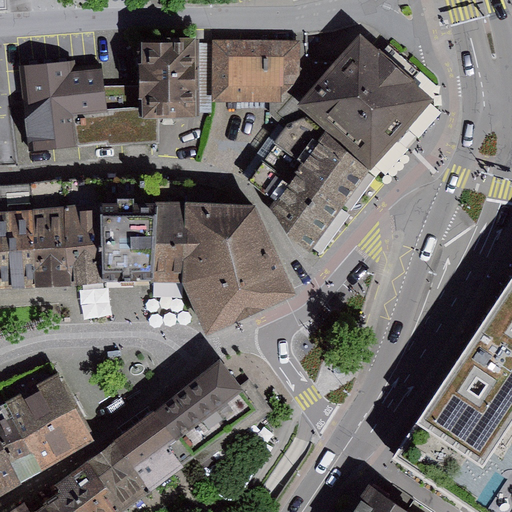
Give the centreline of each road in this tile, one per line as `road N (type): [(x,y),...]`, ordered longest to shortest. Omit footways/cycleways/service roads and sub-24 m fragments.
road 1 (residential): [(498,101),(476,91),(410,20),(385,5),(273,21),(181,15),(0,25)]
road 2 (primary): [(302,511),(387,385),(462,227),(498,101)]
